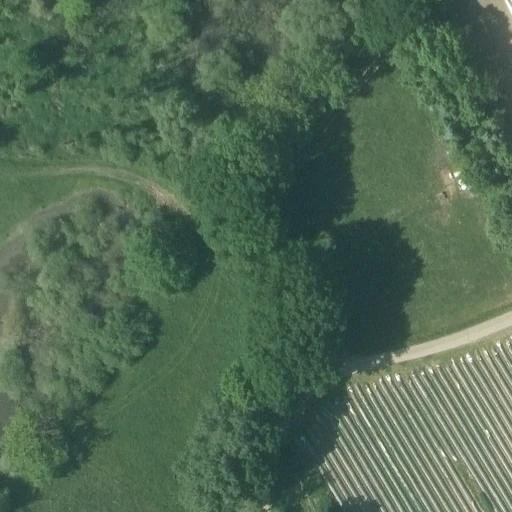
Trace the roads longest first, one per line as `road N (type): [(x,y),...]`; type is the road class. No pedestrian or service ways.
road 1 (track): [(358,368),(303,275),(279,205),(285,180),(431,0)]
road 2 (unclassified): [(273,511),(277,436),(316,388),(511,316)]
